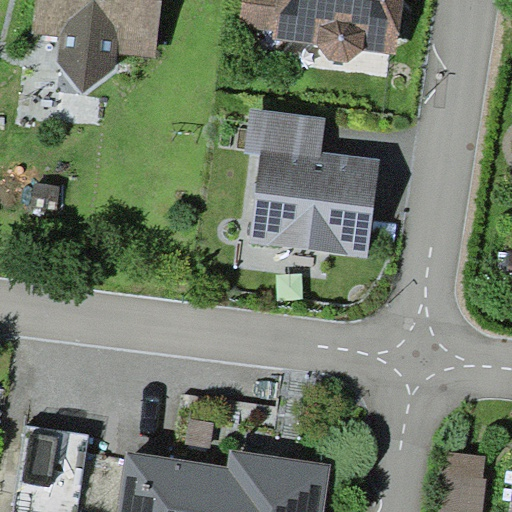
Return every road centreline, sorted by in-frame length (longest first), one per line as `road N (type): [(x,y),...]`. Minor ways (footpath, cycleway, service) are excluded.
road 1 (residential): [(406,363),(0,308)]
road 2 (residential): [(406,363),(463,0)]
road 3 (residential): [(385,511),(406,363)]
